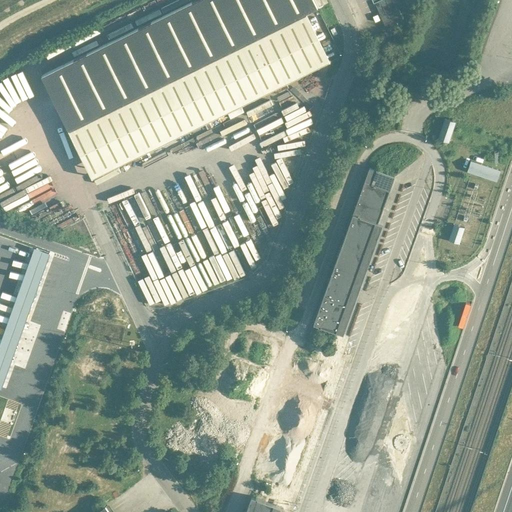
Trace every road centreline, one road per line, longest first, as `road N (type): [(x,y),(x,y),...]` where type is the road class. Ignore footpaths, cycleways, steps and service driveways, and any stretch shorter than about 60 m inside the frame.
road 1 (unclassified): [(161,354),(193,311),(260,285),(273,271),(349,64),(350,27),(337,0)]
road 2 (tertiary): [(511,199),(412,511)]
road 3 (unclassified): [(188,511),(140,440),(161,354)]
road 4 (unclassified): [(161,354),(92,214)]
